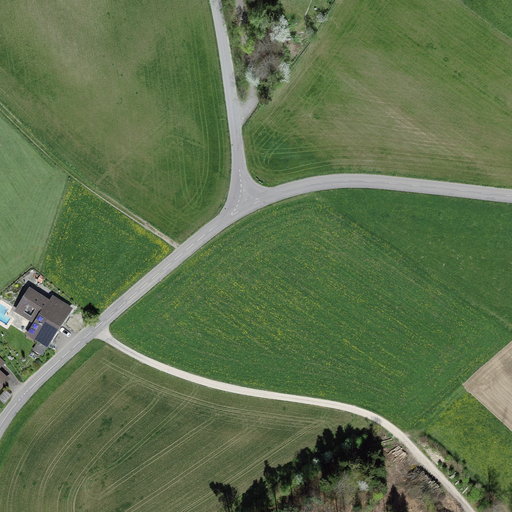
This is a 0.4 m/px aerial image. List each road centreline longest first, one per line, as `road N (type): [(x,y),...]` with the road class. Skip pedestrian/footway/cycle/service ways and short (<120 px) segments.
road 1 (track): [(467,511),(373,416),(217,385),(147,361),(92,330)]
road 2 (tertiary): [(241,208),(59,359),(0,425)]
road 3 (tertiary): [(241,208),(339,181),(511,195)]
road 4 (track): [(0,106),(72,174),(183,252)]
road 5 (unclassified): [(216,0),(241,208)]
